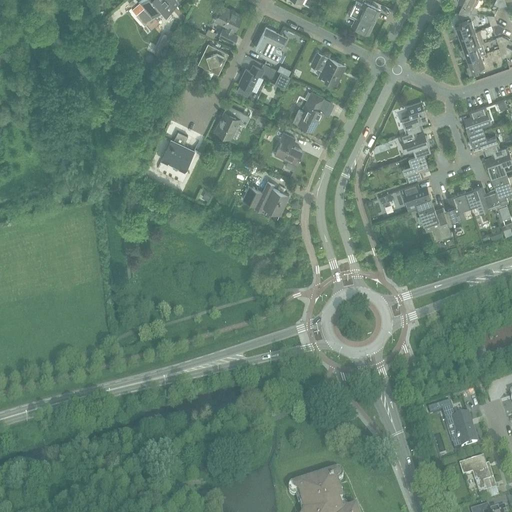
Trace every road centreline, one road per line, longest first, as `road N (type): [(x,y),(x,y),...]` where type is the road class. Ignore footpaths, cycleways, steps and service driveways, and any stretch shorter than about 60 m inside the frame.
road 1 (residential): [(379,61),(321,196),(338,296)]
road 2 (residential): [(361,292),(338,199),(396,69)]
road 3 (secondary): [(144,382),(331,341)]
road 4 (secondary): [(325,320),(144,382)]
road 5 (residential): [(423,511),(365,351)]
road 6 (residential): [(179,117),(202,126),(263,4)]
road 7 (secondary): [(0,425),(144,382)]
road 8 (secondary): [(385,314),(511,266)]
road 9 (residential): [(263,4),(379,61)]
